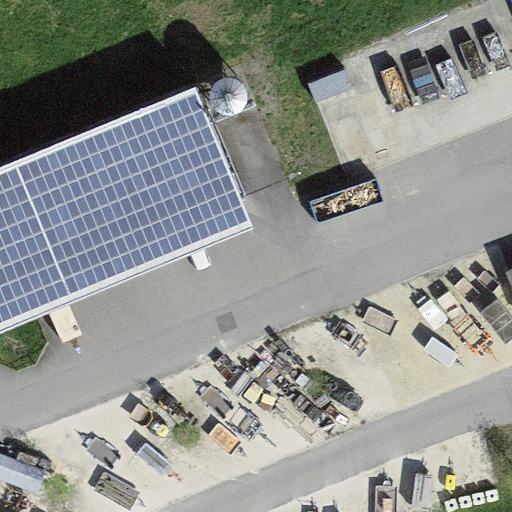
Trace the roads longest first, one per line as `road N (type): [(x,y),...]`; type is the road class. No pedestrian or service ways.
road 1 (unknown): [(0,399),(179,306),(422,200),(511,170)]
road 2 (unknown): [(511,381),(194,511)]
